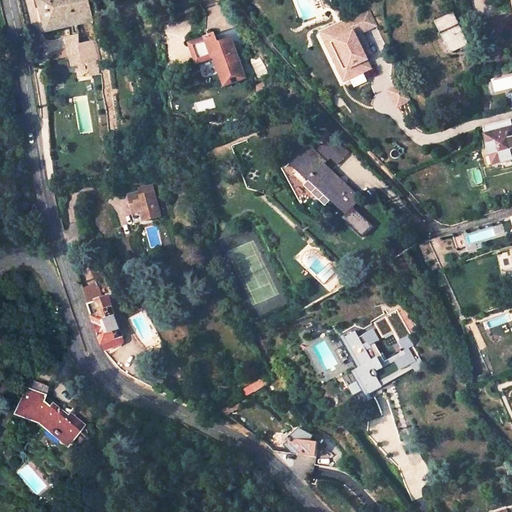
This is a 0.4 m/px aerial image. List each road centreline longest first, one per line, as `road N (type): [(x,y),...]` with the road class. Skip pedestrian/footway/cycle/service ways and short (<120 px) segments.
road 1 (tertiary): [(9,0),(52,228),(100,365)]
road 2 (tertiary): [(100,365),(127,389),(268,459),(318,511)]
road 3 (residential): [(100,365),(87,364),(73,345),(43,267),(18,257),(0,263)]
